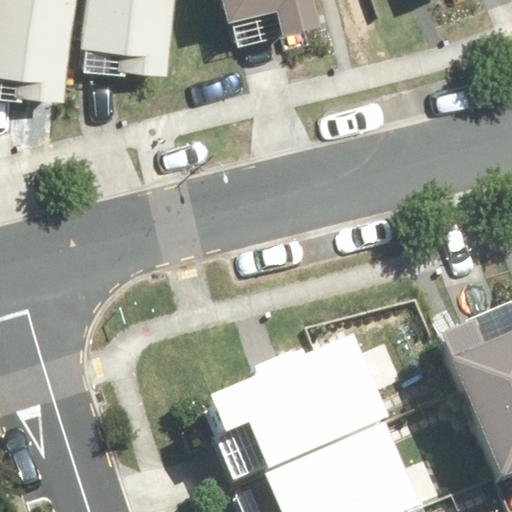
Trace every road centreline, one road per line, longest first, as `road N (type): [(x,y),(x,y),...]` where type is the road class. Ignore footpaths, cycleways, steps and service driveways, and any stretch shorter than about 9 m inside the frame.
road 1 (residential): [(7,265),(511,133)]
road 2 (residential): [(89,511),(7,265)]
